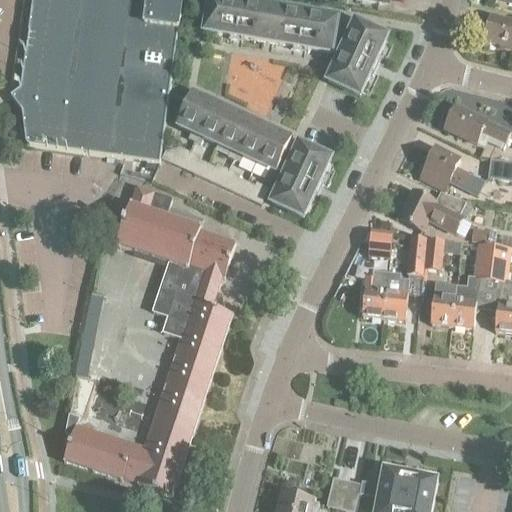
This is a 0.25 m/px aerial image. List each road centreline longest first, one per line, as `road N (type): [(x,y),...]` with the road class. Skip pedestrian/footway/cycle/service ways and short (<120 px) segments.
road 1 (residential): [(269,403),(511,453)]
road 2 (residential): [(289,352),(391,150)]
road 3 (residential): [(511,387),(289,352)]
